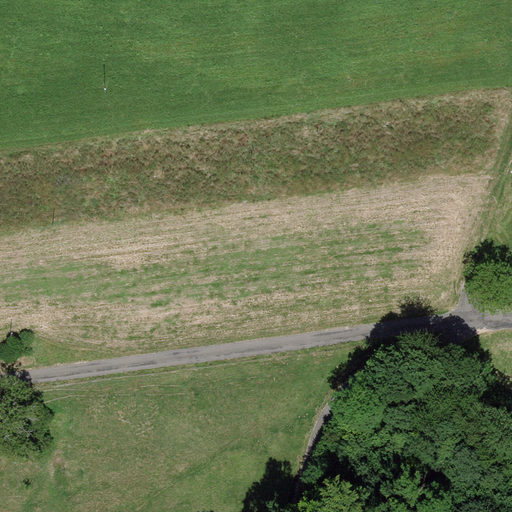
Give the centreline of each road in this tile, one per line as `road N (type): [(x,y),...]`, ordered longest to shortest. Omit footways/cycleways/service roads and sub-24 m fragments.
road 1 (unclassified): [(482,319),(0,384)]
road 2 (residential): [(260,511),(289,494),(337,387),(482,319)]
road 3 (track): [(511,139),(453,323)]
